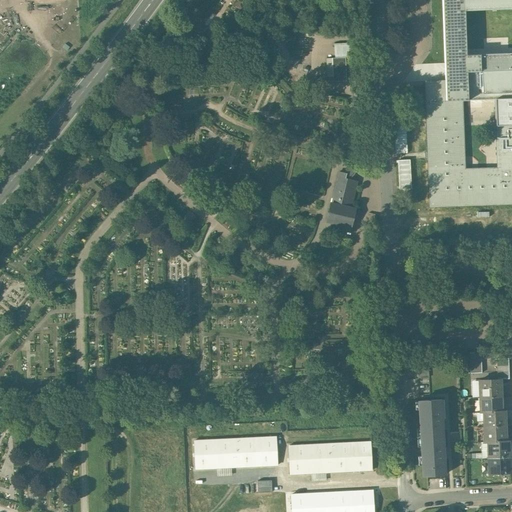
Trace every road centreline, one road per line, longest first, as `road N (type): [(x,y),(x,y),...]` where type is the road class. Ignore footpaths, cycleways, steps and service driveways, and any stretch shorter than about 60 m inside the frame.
road 1 (residential): [(404,502),(374,0)]
road 2 (secondary): [(0,191),(153,0)]
